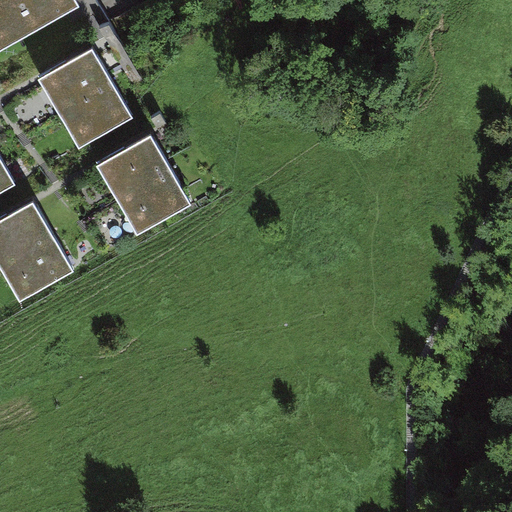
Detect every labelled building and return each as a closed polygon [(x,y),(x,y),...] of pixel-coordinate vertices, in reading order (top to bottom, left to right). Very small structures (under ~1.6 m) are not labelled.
[(0,0),(0,51),(84,7),(80,0),(0,0)] [(99,48),(44,77),(82,147),(137,118),(99,48)] [(156,135),(104,164),(144,235),(196,205),(156,135)] [(0,147),(0,192),(19,182),(0,147)] [(39,200),(0,221),(0,256),(22,297),(76,267),(39,200)]
